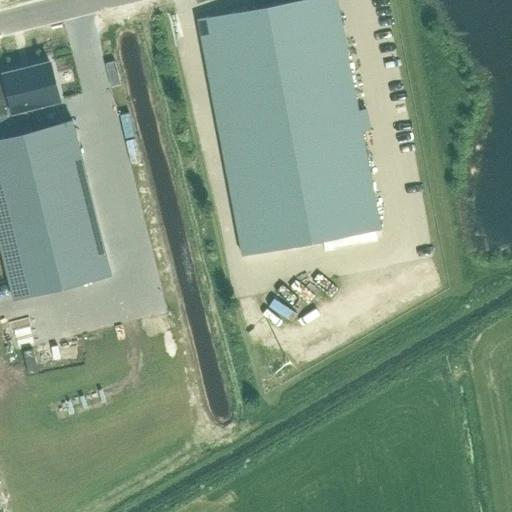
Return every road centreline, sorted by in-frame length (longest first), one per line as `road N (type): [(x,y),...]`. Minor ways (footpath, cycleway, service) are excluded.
road 1 (unknown): [(170,0),(227,250),(257,269),(363,255),(391,232),(397,207),(351,0)]
road 2 (unknown): [(76,5),(119,177),(132,290),(116,319),(31,350)]
